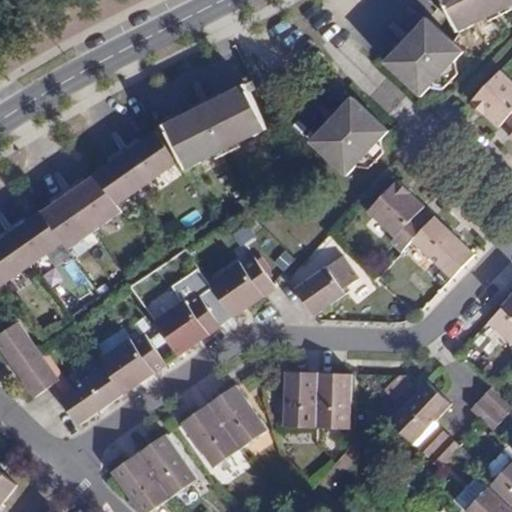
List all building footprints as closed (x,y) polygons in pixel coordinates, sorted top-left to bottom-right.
[(511,0),(447,0),(461,28),(511,3),(511,0)] [(428,19),(386,62),(422,96),(463,52),(428,19)] [(511,79),(502,70),(472,101),(499,127),(507,119),(511,124),(511,79)] [(248,83),(166,124),(188,168),(270,127),(248,83)] [(389,132),(353,97),(311,141),(347,176),(389,132)] [(0,286),(3,284),(32,264),(63,243),(66,247),(94,228),(124,208),(120,203),(149,183),(179,162),(158,132),(52,205),(0,240),(0,286)] [(399,180),(370,210),(397,236),(392,241),(403,251),(413,241),(429,223),(418,213),(424,207),(410,193),(412,192),(399,180)] [(435,217),(429,223),(413,241),(452,278),(475,254),(435,217)] [(345,254),(295,288),(315,316),(354,290),(350,285),(361,278),(345,254)] [(241,261),(210,283),(213,287),(234,317),(276,287),(272,281),(255,256),(243,265),(241,261)] [(213,287),(202,294),(223,324),(234,317),(213,287)] [(188,298),(155,321),(179,355),(223,324),(202,294),(191,302),(188,298)] [(511,297),(489,321),(511,343),(511,297)] [(18,322),(0,334),(0,346),(25,382),(49,365),(39,351),(18,322)] [(132,337),(101,359),(106,366),(125,393),(158,370),(168,363),(146,333),(135,341),(132,337)] [(49,365),(25,382),(36,397),(52,385),(60,380),(49,365)] [(106,366),(60,398),(79,425),(125,393),(106,366)] [(285,426),(318,428),(319,373),(286,372),(285,426)] [(351,429),(353,374),(319,373),(318,428),(351,429)] [(407,376),(400,376),(385,391),(394,400),(410,383),(407,380),(408,378),(407,376)] [(428,382),(391,421),(415,444),(435,422),(436,422),(452,404),(428,382)] [(210,404),(242,449),(270,430),(238,384),(210,404)] [(511,404),(493,386),(483,397),(505,418),(511,410),(511,404)] [(472,409),(485,421),(494,430),(505,418),(483,397),(472,409)] [(196,414),(183,422),(215,467),(242,449),(210,404),(196,414)] [(425,453),(429,457),(450,436),(439,426),(418,447),(425,453)] [(168,434),(140,453),(172,498),(200,479),(168,434)] [(429,457),(440,468),(453,454),(461,446),(450,436),(429,457)] [(140,453),(113,472),(141,511),(152,511),(172,498),(140,453)] [(511,463),(493,483),(511,501),(511,463)] [(0,507),(17,487),(0,472),(0,507)] [(466,511),(467,511),(511,511),(511,509),(488,487),(466,511)]
